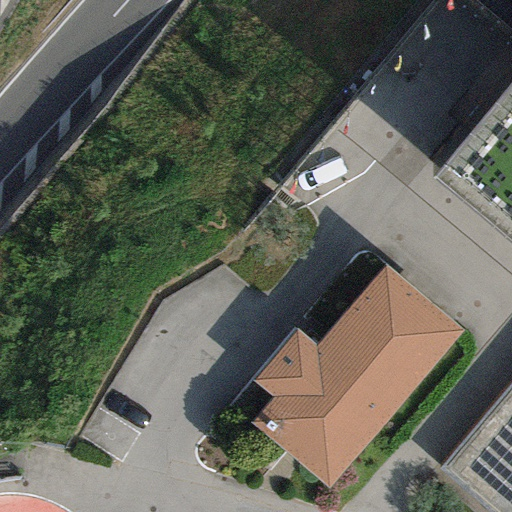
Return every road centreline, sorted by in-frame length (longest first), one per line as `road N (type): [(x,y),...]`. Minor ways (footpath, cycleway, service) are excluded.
road 1 (unknown): [(375,511),(437,409),(495,334)]
road 2 (motorway): [(0,143),(127,0)]
